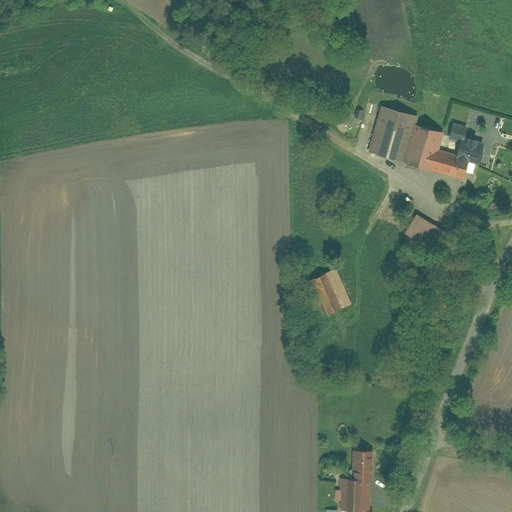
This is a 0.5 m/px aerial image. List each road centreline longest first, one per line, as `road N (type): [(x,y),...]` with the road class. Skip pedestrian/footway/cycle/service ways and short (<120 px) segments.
road 1 (unclassified): [(511,221),(457,214),(258,92)]
road 2 (unclassified): [(511,247),(431,445)]
road 3 (track): [(258,92),(154,0)]
